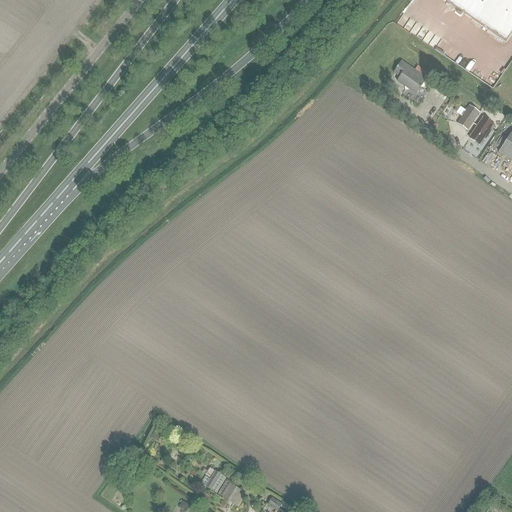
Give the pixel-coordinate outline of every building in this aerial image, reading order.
[(511,0),(441,0),(506,43),(511,33),(511,0)] [(401,62),(393,73),(400,77),(397,82),(416,95),(427,79),(425,78),(415,71),(401,62)] [(417,67),(415,71),(425,78),(428,73),(417,67)] [(456,124),(468,131),(480,113),(469,106),(465,111),(460,108),(456,113),(461,116),(456,124)] [(485,141),(490,134),(495,127),(483,119),(469,139),(479,146),(483,140),(485,141)] [(511,133),(508,139),(504,136),(498,144),(503,147),(499,153),(511,161),(511,133)] [(153,432),(149,438),(157,442),(160,436),(153,432)] [(147,463),(150,459),(141,452),(138,457),(147,463)] [(209,478),(213,471),(210,468),(205,475),(209,478)] [(211,491),(220,475),(214,471),(204,487),(211,491)] [(143,481),(147,476),(143,472),(139,477),(143,481)] [(217,494),(237,508),(246,495),(225,481),(217,494)] [(266,505),(276,511),(281,504),(271,498),(266,505)] [(182,502),(179,508),(185,511),(189,506),(182,502)] [(296,511),(297,511),(282,503),(279,509),(284,511),(296,511)]
